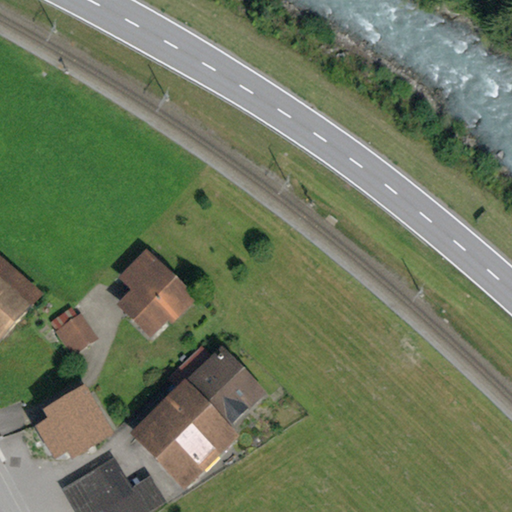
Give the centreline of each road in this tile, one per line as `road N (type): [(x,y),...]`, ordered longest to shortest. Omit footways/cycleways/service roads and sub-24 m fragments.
road 1 (primary): [(511,287),(342,152),(90,0)]
road 2 (unknown): [(0,422),(65,397),(97,373),(115,294)]
